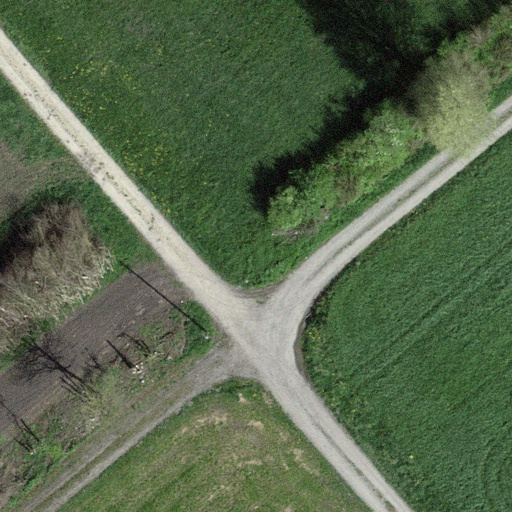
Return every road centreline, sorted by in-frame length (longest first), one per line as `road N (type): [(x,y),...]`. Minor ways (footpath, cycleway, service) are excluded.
road 1 (track): [(0,56),(247,351)]
road 2 (track): [(247,351),(511,130)]
road 3 (track): [(57,511),(247,351)]
road 4 (track): [(247,351),(386,511)]
